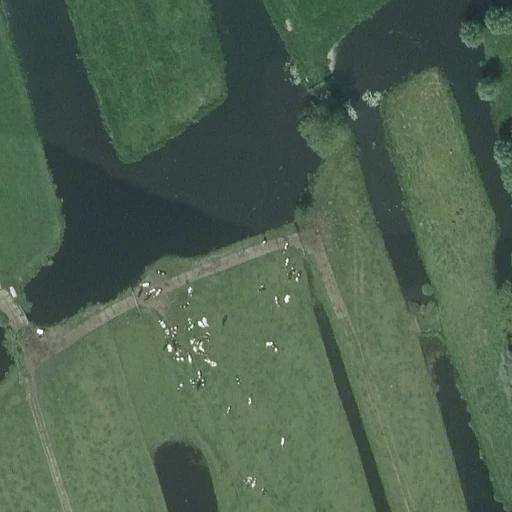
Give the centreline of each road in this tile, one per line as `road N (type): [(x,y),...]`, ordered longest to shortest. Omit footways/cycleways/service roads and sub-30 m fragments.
road 1 (track): [(26,360),(63,347),(111,309),(318,238),(411,511)]
road 2 (track): [(26,360),(68,511)]
